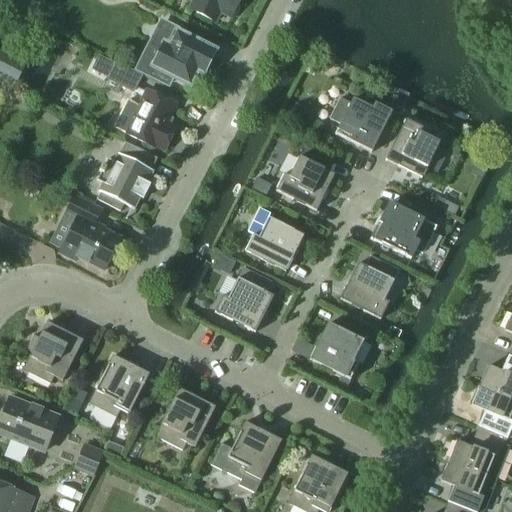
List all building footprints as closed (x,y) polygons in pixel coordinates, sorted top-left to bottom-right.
[(191,11),(216,23),(221,13),(233,19),(234,17),(238,15),(240,10),(239,6),(242,0),(194,0),(196,1),(191,11)] [(157,54),(146,75),(168,87),(173,78),(190,87),(198,72),(204,75),(206,71),(208,71),(215,59),(213,57),(216,52),(206,48),(206,47),(161,24),(148,49),(157,54)] [(0,52),(0,76),(16,84),(25,65),(0,52)] [(134,93),(142,77),(117,65),(109,80),(134,93)] [(121,111),(113,128),(147,145),(155,149),(157,145),(165,150),(165,151),(166,151),(169,145),(177,130),(176,129),(175,130),(167,126),(177,106),(148,92),(135,118),(121,111)] [(341,100),(330,121),(341,126),(335,136),(372,155),(392,115),(375,106),(373,111),(353,101),(351,105),(341,100)] [(406,122),(386,162),(422,180),(427,169),(437,175),(448,154),(437,149),(439,145),(420,135),(422,130),(406,122)] [(102,173),(98,182),(102,183),(98,192),(101,193),(98,201),(121,212),(125,205),(135,211),(141,199),(144,200),(151,186),(149,185),(155,173),(151,171),(157,159),(150,156),(129,145),(127,144),(126,145),(121,155),(118,154),(114,162),(109,160),(105,168),(103,167),(100,172),(102,173)] [(290,178),(285,176),(276,192),(316,213),(335,177),(328,173),(333,162),(305,148),(290,178)] [(73,228),(60,254),(76,262),(78,258),(105,271),(110,261),(112,262),(118,251),(116,249),(121,239),(94,226),(102,212),(75,198),(62,223),(73,228)] [(423,256),(437,229),(389,204),(371,240),(411,261),(415,252),(423,256)] [(248,234),(254,236),(246,253),(286,273),(304,237),(269,219),(271,216),(260,210),(248,234)] [(371,257),(365,268),(358,265),(340,301),(380,321),(389,305),(384,302),(399,272),(371,257)] [(228,299),(224,297),(215,313),(255,334),(273,298),(266,294),(271,283),(244,269),(228,299)] [(336,385),(346,390),(358,365),(353,362),(369,332),(340,318),(335,329),(328,325),(309,361),(340,377),(336,385)] [(32,353),(23,371),(29,374),(29,373),(51,385),(54,377),(63,382),(83,342),(47,323),(40,338),(34,335),(28,351),(32,353)] [(391,328),(387,335),(397,340),(400,333),(391,328)] [(479,387),(511,401),(511,357),(509,356),(503,374),(488,368),(479,387)] [(129,415),(149,375),(113,357),(89,404),(116,418),(120,411),(129,415)] [(477,431),(506,443),(509,436),(511,437),(511,401),(479,387),(471,407),(486,414),(477,431)] [(195,449),(215,408),(179,390),(155,438),(182,451),(186,444),(195,449)] [(0,434),(44,452),(58,418),(43,412),(44,410),(32,405),(31,408),(10,399),(0,424),(0,434)] [(221,444),(210,466),(221,471),(226,474),(227,474),(241,481),(238,488),(254,496),(260,482),(281,442),(245,423),(231,450),(221,444)] [(448,463),(496,482),(508,451),(503,450),(506,443),(477,431),(471,449),(456,443),(448,463)] [(84,446),(75,468),(93,476),(102,454),(84,446)] [(319,511),(328,511),(347,475),(311,457),(286,505),(292,507),(301,511),(317,511),(318,511),(319,511)] [(483,511),(496,482),(448,463),(440,483),(455,489),(446,506),(461,511),(477,511),(478,510),(480,511),(483,511)] [(274,467),(268,478),(274,481),(280,470),(274,467)] [(0,484),(0,511),(28,511),(34,498),(0,484)]
